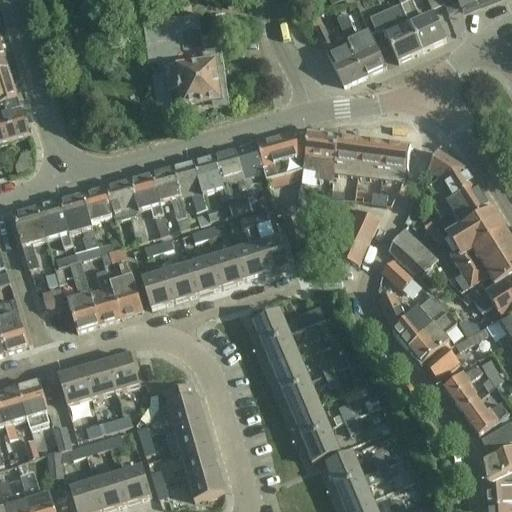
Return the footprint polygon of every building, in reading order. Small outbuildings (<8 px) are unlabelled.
[(409,0),(396,0),(401,9),(407,24),(421,55),(446,45),(434,17),(420,23),(418,18),(415,20),(412,12),(415,11),(409,0)] [(444,7),(441,0),(425,0),(431,12),(444,7)] [(441,0),(444,7),(449,19),(496,0),(441,0)] [(421,55),(407,24),(401,9),(376,20),(382,33),(376,35),(377,37),(382,35),(396,66),(421,55)] [(172,113),(208,108),(209,109),(210,110),(212,110),(213,110),(215,110),(216,109),(217,108),(218,107),(221,106),(215,66),(212,49),(210,49),(209,40),(201,41),(198,19),(156,25),(158,32),(145,34),(151,70),(158,69),(159,77),(166,76),(172,113)] [(336,23),(347,46),(365,81),(386,71),(368,35),(356,41),(346,19),(336,23)] [(347,46),(334,52),(323,29),(315,33),(343,90),(365,81),(347,46)] [(8,68),(0,70),(0,104),(17,100),(8,68)] [(0,148),(29,140),(21,114),(0,120),(0,148)] [(308,133),(257,148),(265,177),(267,183),(303,173),(305,159),(308,137),(308,133)] [(305,159),(303,173),(303,174),(319,176),(318,183),(333,185),(334,178),(338,141),(308,137),(305,159)] [(338,141),(334,179),(358,182),(363,144),(350,142),(342,141),(338,141)] [(363,144),(358,182),(382,185),(386,147),(383,146),(375,145),(363,144)] [(386,147),(382,185),(397,186),(403,187),(407,179),(407,174),(411,150),(397,148),(390,147),(386,147)] [(257,148),(236,154),(250,205),(257,203),(250,181),(265,177),(257,148)] [(236,154),(214,160),(227,202),(227,203),(233,201),(229,187),(239,184),(241,194),(246,192),(250,206),(250,205),(236,154)] [(452,200),(454,203),(478,189),(477,188),(465,173),(438,156),(429,175),(439,181),(429,191),(439,208),(452,200)] [(214,160),(194,166),(207,214),(203,198),(219,194),(222,204),(227,202),(214,160)] [(194,166),(172,172),(181,201),(191,198),(196,217),(207,214),(194,166)] [(172,172),(151,178),(160,207),(171,204),(180,235),(189,232),(181,201),(172,172)] [(151,178),(130,184),(139,216),(151,212),(153,222),(155,222),(160,241),(168,239),(159,207),(160,207),(151,178)] [(130,184),(105,191),(115,227),(129,223),(136,248),(147,245),(139,216),(130,184)] [(454,203),(449,206),(447,207),(461,231),(465,229),(493,214),(478,189),(454,203)] [(105,191),(82,198),(91,227),(109,222),(112,231),(116,229),(115,227),(105,191)] [(343,204),(344,196),(332,195),(331,203),(343,204)] [(379,210),(380,198),(373,197),(371,209),(379,210)] [(82,198),(59,205),(70,240),(83,236),(85,243),(83,243),(87,254),(98,251),(91,227),(82,198)] [(386,211),(387,199),(380,198),(379,210),(386,211)] [(238,213),(234,201),(227,204),(231,215),(238,213)] [(59,205),(37,211),(46,246),(61,241),(65,252),(72,250),(70,240),(59,205)] [(46,246),(37,211),(13,218),(30,274),(38,272),(32,250),(46,246)] [(211,225),(219,222),(216,211),(208,213),(211,225)] [(447,240),(457,255),(463,251),(464,254),(474,248),(476,251),(505,234),(493,214),(465,229),(461,231),(458,233),(447,240)] [(265,215),(252,219),(255,228),(268,225),(265,215)] [(359,269),(380,225),(358,215),(338,259),(359,269)] [(255,228),(252,219),(240,223),(242,232),(255,228)] [(295,258),(305,255),(297,225),(287,227),(295,258)] [(345,241),(346,226),(334,225),(333,240),(345,241)] [(431,226),(424,232),(438,245),(446,241),(431,226)] [(218,229),(205,233),(208,243),(221,239),(218,229)] [(404,232),(398,240),(390,256),(415,279),(426,267),(430,271),(438,262),(418,245),(404,232)] [(208,243),(205,233),(192,237),(195,247),(208,243)] [(463,251),(457,255),(450,259),(460,274),(448,282),(451,287),(457,284),(463,295),(489,278),(496,289),(511,280),(511,244),(505,234),(476,251),(474,248),(464,254),(463,251)] [(285,239),(261,247),(270,277),(295,269),(285,239)] [(171,243),(157,247),(160,257),(174,253),(171,243)] [(122,244),(99,251),(101,260),(109,257),(125,253),(122,244)] [(160,257),(157,247),(144,251),(147,261),(160,257)] [(261,247),(237,254),(247,284),(270,277),(261,247)] [(99,251),(75,258),(77,267),(81,266),(101,260),(99,251)] [(125,253),(109,257),(112,267),(128,263),(125,253)] [(237,254),(214,261),(223,292),(247,284),(237,254)] [(62,271),(70,269),(77,267),(75,258),(57,264),(59,272),(62,271)] [(214,261),(190,269),(199,299),(223,292),(214,261)] [(77,267),(70,269),(77,289),(87,286),(81,266),(77,267)] [(393,267),(383,278),(402,295),(412,284),(393,267)] [(190,269),(167,276),(176,306),(199,299),(190,269)] [(66,286),(62,271),(59,272),(54,274),(58,289),(66,286)] [(127,281),(109,287),(122,322),(143,316),(130,273),(124,274),(127,281)] [(58,289),(54,274),(47,276),(51,291),(58,289)] [(101,294),(89,298),(100,329),(122,322),(109,287),(106,275),(96,278),(101,294)] [(176,306),(167,276),(142,284),(151,314),(176,306)] [(0,280),(0,290),(10,287),(8,278),(0,280)] [(511,280),(496,289),(473,304),(481,317),(494,309),(499,316),(488,323),(492,328),(511,316),(511,280)] [(86,287),(82,288),(80,289),(83,300),(68,304),(78,336),(100,329),(89,298),(86,287)] [(48,313),(63,309),(59,295),(44,300),(48,313)] [(380,304),(392,333),(407,351),(430,332),(432,331),(447,318),(432,300),(414,315),(405,305),(403,307),(395,297),(380,304)] [(15,305),(0,309),(0,335),(7,358),(29,351),(15,305)] [(252,327),(263,351),(290,339),(280,315),(252,327)] [(299,319),(305,333),(314,329),(308,315),(299,319)] [(430,332),(407,351),(421,368),(445,350),(449,346),(443,338),(456,328),(447,318),(432,331),(430,332)] [(502,351),(511,344),(511,319),(500,327),(507,338),(498,344),(502,351)] [(314,329),(305,333),(310,346),(320,342),(314,329)] [(290,339),(263,351),(272,374),(300,362),(290,339)] [(424,369),(438,385),(459,368),(445,351),(424,369)] [(130,359),(105,366),(114,397),(139,390),(130,359)] [(318,365),(324,379),(334,375),(328,361),(318,365)] [(300,362),(272,374),(282,397),(310,385),(300,362)] [(105,366),(82,373),(91,403),(114,397),(105,366)] [(445,392),(462,416),(477,404),(468,392),(471,390),(469,387),(482,378),(477,371),(463,379),(445,392)] [(91,403),(82,373),(57,380),(67,411),(91,403)] [(334,375),(324,379),(330,392),(340,388),(334,375)] [(481,387),(488,396),(495,391),(488,382),(481,387)] [(40,386),(17,392),(27,424),(30,433),(49,427),(47,418),(50,417),(45,403),(53,400),(48,384),(40,386)] [(310,385),(282,397),(292,420),(320,408),(310,385)] [(167,409),(171,425),(202,416),(197,401),(196,401),(193,389),(165,397),(168,409),(167,409)] [(495,391),(488,396),(494,405),(501,400),(495,391)] [(17,392),(0,397),(0,411),(10,444),(17,441),(13,428),(27,424),(17,392)] [(477,404),(462,416),(479,439),(509,418),(504,410),(492,418),(489,414),(485,417),(477,404)] [(320,408),(292,420),(302,443),(330,431),(320,408)] [(338,412),(344,425),(353,422),(348,408),(338,412)] [(0,470),(3,469),(0,457),(0,432),(5,430),(9,444),(10,444),(0,411),(0,470)] [(202,416),(171,425),(179,452),(209,443),(202,416)] [(129,421),(115,425),(118,434),(132,430),(129,421)] [(353,422),(344,425),(350,439),(359,435),(353,422)] [(115,425),(102,428),(105,438),(118,434),(115,425)] [(506,448),(511,445),(511,429),(510,426),(482,443),(489,458),(506,448)] [(89,443),(102,439),(99,430),(86,434),(89,443)] [(59,456),(71,452),(64,431),(52,434),(59,456)] [(137,434),(141,448),(150,445),(146,431),(137,434)] [(330,431),(302,443),(312,467),(340,455),(330,431)] [(120,439),(107,443),(110,453),(123,449),(120,439)] [(110,453),(107,443),(94,447),(97,457),(110,453)] [(209,443),(179,452),(187,478),(217,469),(209,443)] [(34,445),(24,448),(29,466),(39,462),(34,445)] [(150,445),(141,448),(145,461),(155,458),(150,445)] [(73,463),(86,459),(84,450),(70,454),(73,463)] [(488,485),(511,472),(511,451),(485,465),(488,485)] [(51,482),(62,481),(59,456),(47,457),(51,482)] [(371,460),(378,474),(386,469),(381,456),(371,460)] [(326,468),(336,492),(363,481),(353,457),(326,468)] [(217,469),(187,478),(195,506),(225,497),(217,469)] [(378,474),(363,481),(336,492),(344,511),(353,511),(373,504),(368,492),(382,486),(383,487),(392,483),(386,469),(378,474)] [(142,470),(118,478),(127,509),(152,501),(142,470)] [(151,478),(155,491),(164,488),(160,475),(151,478)] [(34,478),(21,482),(30,511),(54,511),(50,497),(41,500),(34,478)] [(118,478),(94,485),(102,511),(116,511),(127,509),(118,478)] [(8,486),(0,488),(0,490),(6,511),(30,511),(21,482),(20,482),(25,497),(13,501),(8,486)] [(102,511),(94,485),(70,492),(75,511),(102,511)] [(511,486),(485,491),(487,511),(511,508),(511,486)] [(164,488),(155,491),(159,504),(169,501),(164,488)] [(392,507),(393,511),(404,511),(401,503),(392,507)]
